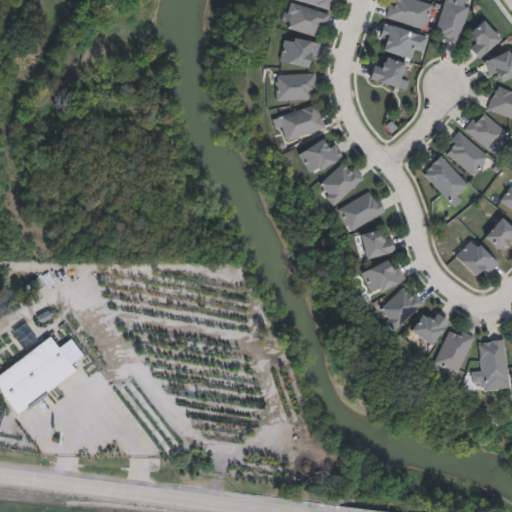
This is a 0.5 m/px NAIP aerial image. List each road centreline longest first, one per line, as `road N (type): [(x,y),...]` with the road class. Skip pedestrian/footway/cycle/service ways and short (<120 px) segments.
road 1 (residential): [(361,0),(343,66),(349,113),(485,315)]
road 2 (secondary): [(294,511),(0,472)]
